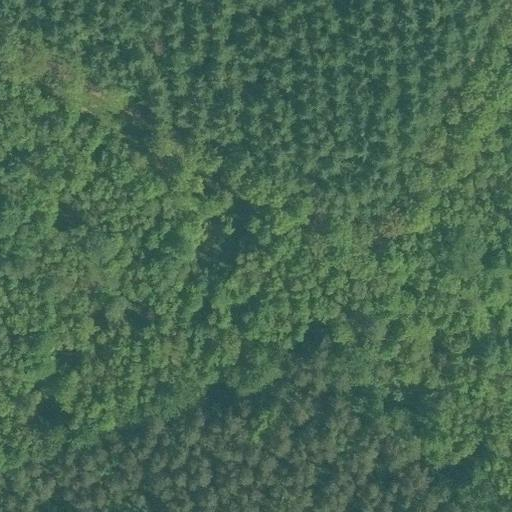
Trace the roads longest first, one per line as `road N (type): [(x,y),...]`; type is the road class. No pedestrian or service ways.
road 1 (track): [(369,242),(0,37)]
road 2 (track): [(369,242),(396,213),(511,15)]
road 3 (track): [(511,394),(369,242)]
